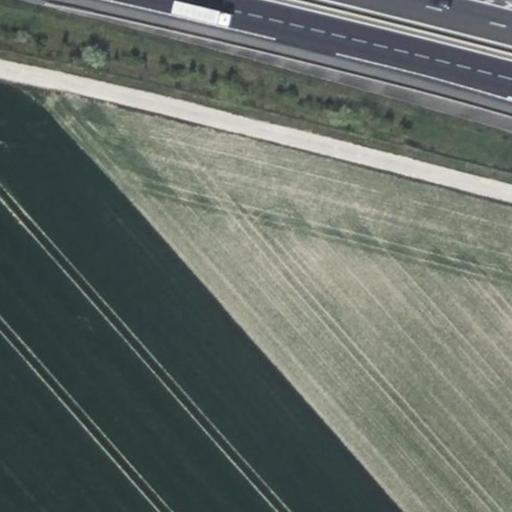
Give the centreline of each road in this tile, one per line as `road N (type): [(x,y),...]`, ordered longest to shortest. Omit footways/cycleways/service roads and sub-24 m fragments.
road 1 (track): [(511,195),(0,69)]
road 2 (motorway): [(182,0),(511,80)]
